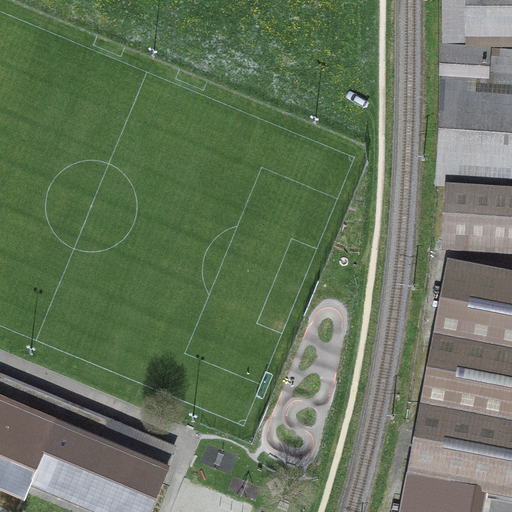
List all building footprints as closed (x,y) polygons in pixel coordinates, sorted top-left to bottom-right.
[(511,0),(442,0),(443,44),(463,44),(463,39),(511,39),(511,0)] [(511,189),(511,66),(486,65),(487,50),(444,48),(439,184),(446,185),(511,189)] [(511,247),(511,189),(446,185),(443,243),(511,247)] [(511,277),(448,265),(435,333),(511,347),(511,277)] [(511,347),(435,333),(422,400),(511,417),(511,347)] [(0,486),(24,497),(29,483),(98,511),(149,511),(167,469),(165,468),(173,447),(0,375),(0,486)] [(511,493),(511,417),(422,400),(408,474),(511,493)]
